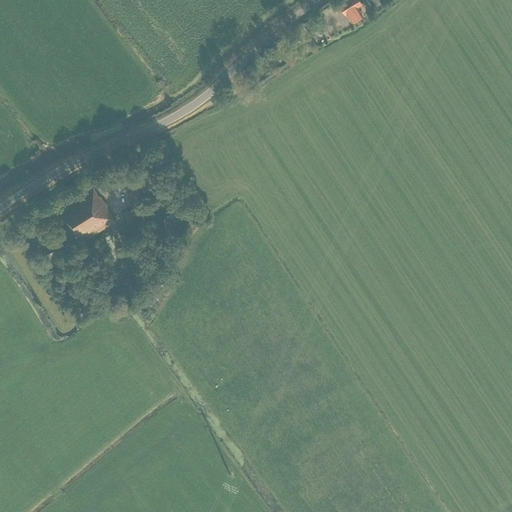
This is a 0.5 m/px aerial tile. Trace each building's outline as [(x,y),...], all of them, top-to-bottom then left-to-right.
[(362,4),(358,0),(345,0),(338,4),(345,15),(346,14),(351,23),(362,16),(357,7),(362,4)] [(363,0),(362,1),(369,11),(376,7),(381,4),(378,0),(363,0)] [(288,44),(293,53),(311,42),(305,33),(288,44)] [(77,241),(79,243),(117,220),(116,218),(114,219),(99,194),(97,195),(92,187),(51,213),(64,233),(44,245),(51,257),(77,241)] [(116,229),(125,244),(150,227),(136,207),(128,212),(127,211),(122,215),(127,223),(116,229)] [(127,244),(137,259),(147,252),(138,241),(132,241),(127,244)]
